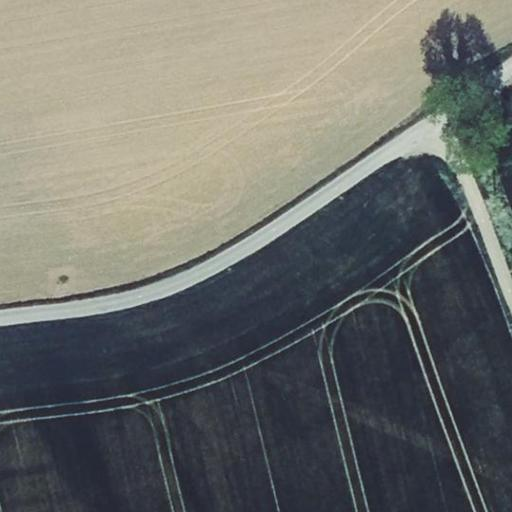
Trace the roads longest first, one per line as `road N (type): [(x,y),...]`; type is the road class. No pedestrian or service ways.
road 1 (residential): [(0,318),(117,303),(203,272),(431,124)]
road 2 (residential): [(431,124),(462,170),(511,298)]
